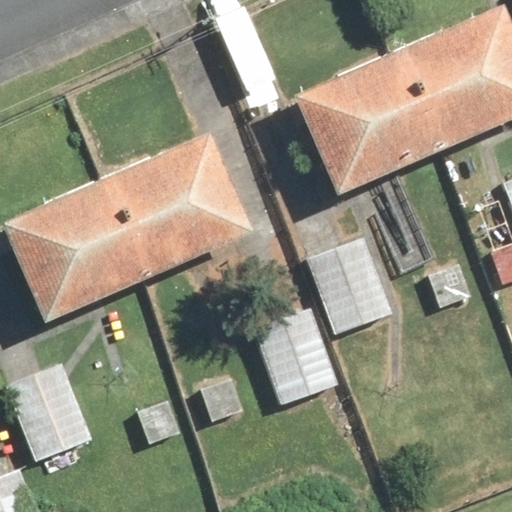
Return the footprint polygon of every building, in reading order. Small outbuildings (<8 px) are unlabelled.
[(511,127),(511,6),(409,53),(307,100),(353,200),(445,158),(511,127)] [(274,223),(231,128),(113,180),(10,225),(53,321),(144,281),(274,223)] [(511,176),(506,178),(511,196),(511,247),(498,252),(509,288),(511,286),(511,176)] [(396,322),(368,235),(308,254),(336,342),(396,322)] [(427,273),(438,306),(486,290),(474,257),(427,273)] [(338,388),(319,309),(257,324),(276,403),(338,388)] [(100,439),(70,363),(7,387),(38,464),(100,439)] [(44,511),(27,469),(12,475),(0,446),(0,511),(44,511)]
